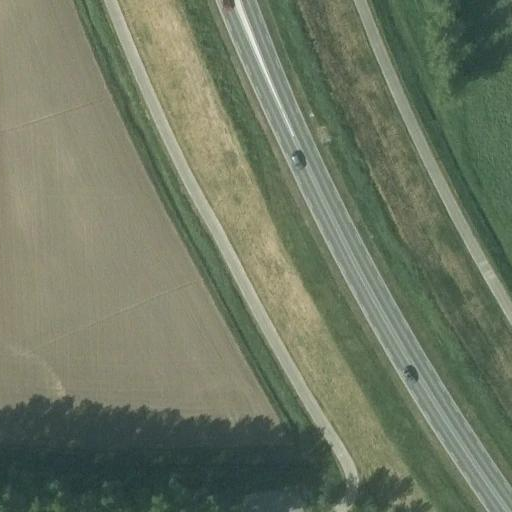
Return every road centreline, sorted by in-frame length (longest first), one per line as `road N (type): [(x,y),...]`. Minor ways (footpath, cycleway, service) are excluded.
road 1 (primary): [(508,511),(386,322),(304,161)]
road 2 (primary): [(225,0),(304,161)]
road 3 (primary): [(304,161),(247,0)]
